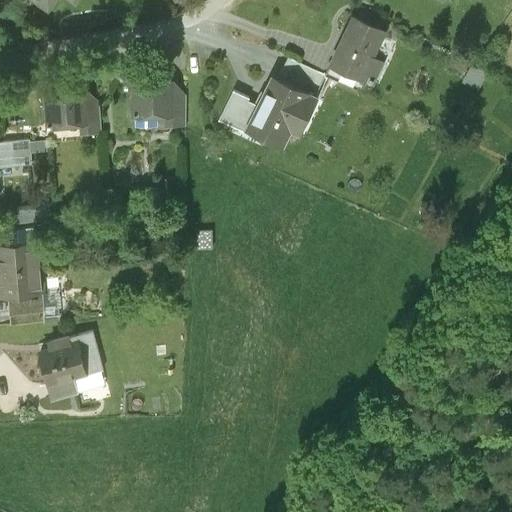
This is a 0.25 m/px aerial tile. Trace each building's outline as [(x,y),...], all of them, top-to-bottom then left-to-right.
[(332,61),(363,76),(385,28),(354,14),(332,61)] [(278,76),(314,94),(324,73),(288,55),(278,76)] [(368,78),(363,76),(332,61),(326,74),(362,92),(368,78)] [(303,114),(314,94),(278,76),(270,91),(265,89),(248,124),(283,141),(290,129),(289,125),(296,111),(303,114)] [(133,112),(172,113),(173,113),(173,94),(173,80),(133,80),(134,93),(131,95),(131,105),(133,108),(133,112)] [(48,125),(87,122),(89,122),(87,101),(87,88),(46,91),(47,103),(44,107),(45,116),(48,119),(48,125)] [(186,94),(173,94),(173,113),(172,113),(172,124),(186,124),(186,94)] [(89,122),(87,122),(88,132),(101,131),(99,101),(87,101),(89,122)] [(0,163),(30,161),(28,137),(0,139),(0,163)] [(0,268),(40,266),(40,254),(42,254),(40,238),(39,238),(33,226),(18,227),(14,240),(0,240),(0,268)] [(41,277),(40,266),(0,268),(0,296),(11,296),(12,312),(44,310),(42,292),(45,292),(43,277),(41,277)] [(45,322),(44,310),(12,312),(10,312),(11,325),(45,322)] [(47,365),(55,397),(77,391),(74,378),(103,370),(93,331),(69,337),(69,336),(52,340),(54,347),(40,350),(44,366),(47,365)]
